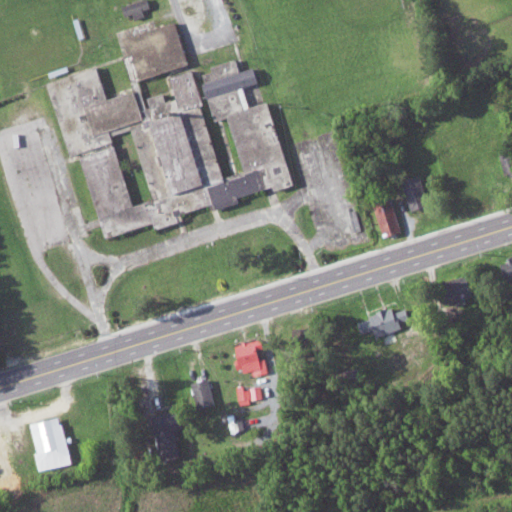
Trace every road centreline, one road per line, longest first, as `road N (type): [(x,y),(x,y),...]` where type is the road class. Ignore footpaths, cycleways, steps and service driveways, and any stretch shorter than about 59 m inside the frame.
road 1 (secondary): [(0,386),(511,226)]
road 2 (residential): [(120,349),(95,267),(131,253),(261,214),(294,216),(323,285)]
